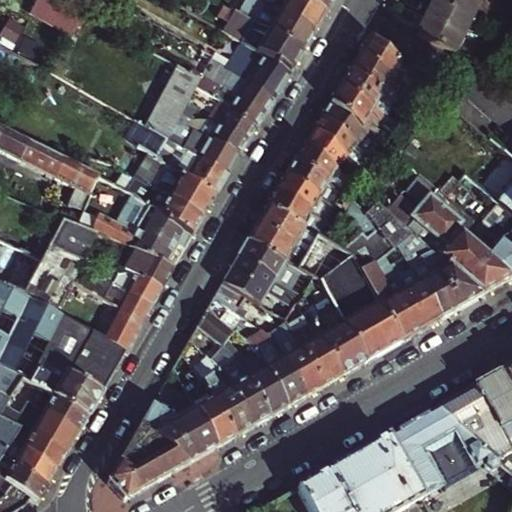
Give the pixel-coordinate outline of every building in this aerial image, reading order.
[(55,2),(51,0),(21,0),(18,7),(72,38),(84,17),(55,2)] [(253,27),(302,56),(313,37),(264,8),(249,0),(243,0),(238,8),(258,19),(253,27)] [(268,0),(269,0),(264,8),(313,37),(325,17),(295,0),(268,0)] [(295,0),(325,17),(335,0),(295,0)] [(471,19),(433,0),(416,35),(454,54),(471,19)] [(433,0),(471,19),(479,0),(433,0)] [(227,27),(233,16),(223,10),(217,20),(227,27)] [(223,35),(247,49),(290,75),(302,56),(253,27),(233,16),(227,27),(223,35)] [(411,76),(368,39),(358,56),(401,93),(411,76)] [(23,60),(6,51),(0,47),(0,64),(16,73),(23,60)] [(209,64),(236,80),(274,103),(292,76),(290,75),(247,49),(234,68),(215,56),(209,64)] [(401,93),(358,56),(348,72),(391,108),(401,93)] [(391,108),(348,72),(339,88),(381,123),(391,108)] [(196,91),(220,105),(230,111),(228,114),(256,132),(274,103),(236,80),(227,94),(202,79),(201,82),(196,91)] [(339,88),(329,105),(379,147),(381,149),(392,132),(387,128),(381,123),(339,88)] [(403,103),(407,107),(411,101),(407,97),(403,103)] [(220,105),(200,137),(238,159),(256,132),(228,114),(230,111),(220,105)] [(379,147),(329,105),(321,118),(354,146),(357,142),(373,155),(379,147)] [(196,115),(187,110),(180,124),(179,125),(188,130),(196,115)] [(313,130),(344,156),(356,166),(360,161),(365,156),(354,146),(321,118),(313,130)] [(179,125),(180,124),(177,123),(173,130),(179,134),(176,139),(196,151),(201,142),(207,146),(199,161),(227,178),(238,159),(200,137),(188,130),(179,125)] [(0,129),(0,153),(21,163),(30,145),(0,129)] [(337,169),(344,156),(313,130),(303,148),(346,185),(350,181),(337,169)] [(138,150),(149,157),(155,161),(162,149),(166,142),(149,132),(138,150)] [(201,142),(196,151),(192,158),(199,161),(207,146),(201,142)] [(30,145),(21,163),(54,180),(63,161),(30,145)] [(418,261),(412,264),(415,270),(422,266),(432,278),(434,277),(458,312),(481,299),(400,230),(346,185),(303,148),(291,167),(325,188),(341,198),(345,191),(351,199),(342,213),(341,217),(366,240),(374,233),(392,251),(395,247),(399,254),(402,258),(412,252),(418,261)] [(162,149),(155,161),(214,199),(227,178),(199,161),(192,158),(186,154),(179,166),(174,162),(177,158),(162,149)] [(77,156),(72,166),(83,172),(89,162),(77,156)] [(360,161),(364,165),(369,159),(365,156),(360,161)] [(159,179),(150,192),(155,195),(156,193),(202,221),(214,199),(155,161),(149,157),(142,168),(159,179)] [(461,177),(503,213),(511,220),(511,194),(508,187),(476,159),(461,177)] [(67,205),(82,212),(98,179),(83,172),(72,166),(63,161),(54,180),(75,190),(67,205)] [(356,166),(360,170),(364,165),(360,161),(356,166)] [(89,162),(83,172),(98,179),(107,184),(115,169),(89,162)] [(325,188),(291,167),(284,179),(317,199),(325,188)] [(284,179),(275,194),(308,214),(317,199),(284,179)] [(466,245),(474,235),(468,230),(472,225),(462,217),(441,199),(417,179),(403,196),(419,208),(400,230),(481,299),(510,282),(466,245)] [(0,198),(3,199),(10,184),(0,180),(0,198)] [(155,195),(150,192),(138,184),(128,194),(132,196),(168,221),(166,224),(184,234),(191,239),(202,221),(156,193),(155,195)] [(345,191),(341,198),(335,206),(342,213),(351,199),(345,191)] [(308,214),(275,194),(267,208),(300,229),(308,214)] [(110,240),(146,256),(167,265),(176,248),(184,251),(191,239),(184,234),(166,224),(168,221),(132,196),(128,204),(134,207),(130,217),(141,223),(135,234),(117,226),(110,240)] [(317,199),(308,214),(319,221),(324,224),(333,209),(317,199)] [(300,229),(267,208),(256,226),(294,248),(297,242),(306,247),(302,253),(306,256),(316,239),(300,229)] [(511,220),(503,213),(490,224),(470,208),(462,217),(472,225),(478,230),(500,249),(511,258),(511,220)] [(64,223),(42,265),(23,300),(54,317),(58,309),(70,286),(81,265),(94,270),(109,241),(64,223)] [(478,230),(472,225),(468,230),(474,235),(478,230)] [(294,248),(256,226),(246,242),(296,273),(306,256),(302,253),(294,248)] [(366,240),(347,257),(352,261),(400,345),(424,331),(392,276),(382,260),(392,251),(374,233),(366,240)] [(496,254),(474,235),(466,245),(510,282),(511,281),(511,258),(500,249),(496,254)] [(296,273),(310,281),(319,286),(364,365),(400,345),(352,261),(347,257),(325,244),(316,239),(306,256),(296,273)] [(236,260),(274,282),(278,275),(304,290),(310,281),(296,273),(246,242),(236,260)] [(136,276),(162,290),(174,268),(167,265),(146,256),(136,276)] [(228,273),(265,295),(276,301),(280,295),(289,300),(285,307),(292,311),(294,306),(299,298),(274,282),(236,260),(228,273)] [(412,264),(407,267),(418,285),(419,285),(440,322),(458,312),(434,277),(432,278),(422,266),(415,270),(412,264)] [(407,267),(392,276),(424,331),(440,322),(419,285),(418,285),(407,267)] [(257,309),(265,295),(228,273),(220,286),(257,309)] [(128,292),(136,276),(131,274),(118,276),(113,285),(128,292)] [(128,292),(126,295),(152,309),(162,290),(136,276),(128,292)] [(314,325),(311,326),(341,378),(364,365),(319,286),(310,281),(304,290),(315,309),(310,311),(309,317),(314,325)] [(257,309),(220,286),(212,300),(239,319),(261,334),(265,337),(280,362),(302,400),(321,390),(283,325),(270,317),(257,309)] [(0,371),(19,382),(29,388),(42,365),(39,364),(62,321),(54,317),(23,300),(0,288),(0,371)] [(124,300),(109,292),(104,289),(101,296),(106,298),(103,303),(118,311),(124,300)] [(118,311),(113,320),(139,334),(152,309),(126,295),(124,300),(118,311)] [(204,313),(229,332),(239,319),(212,300),(204,313)] [(283,325),(292,311),(285,307),(278,303),(270,317),(283,325)] [(341,378),(311,326),(307,328),(294,306),(292,311),(283,325),(321,390),(341,378)] [(204,313),(194,330),(219,350),(231,334),(229,332),(204,313)] [(139,334),(113,320),(107,332),(101,342),(125,355),(128,356),(139,334)] [(47,368),(66,378),(101,396),(125,355),(101,342),(81,331),(67,324),(62,321),(39,364),(42,365),(47,368)] [(219,350),(194,330),(191,336),(187,344),(193,350),(215,372),(249,430),(267,420),(232,360),(219,350)] [(240,341),(245,345),(247,346),(285,410),(302,400),(280,362),(265,337),(261,334),(250,342),(244,337),(240,341)] [(215,372),(193,350),(187,344),(178,358),(192,376),(197,382),(232,441),(249,430),(215,372)] [(247,346),(245,345),(240,348),(244,354),(232,360),(267,420),(285,410),(247,346)] [(178,358),(169,373),(176,385),(192,376),(178,358)] [(45,398),(51,401),(86,421),(101,396),(66,378),(60,388),(41,378),(47,368),(42,365),(29,388),(41,395),(45,398)] [(511,453),(506,444),(511,440),(511,367),(436,410),(498,464),(511,476),(511,453)] [(0,461),(6,452),(9,447),(17,435),(0,424),(0,413),(19,382),(0,371),(0,461)] [(32,434),(30,438),(64,459),(76,439),(41,418),(30,412),(37,400),(41,395),(29,388),(19,382),(0,413),(0,424),(17,435),(19,431),(21,427),(32,434)] [(192,412),(192,413),(214,451),(232,441),(197,382),(187,388),(189,392),(182,396),(192,412)] [(51,401),(41,418),(76,439),(86,421),(51,401)] [(138,427),(150,437),(185,467),(214,451),(192,413),(192,412),(163,433),(149,408),(138,427)] [(498,464),(436,410),(385,439),(421,500),(441,489),(443,493),(475,475),(473,471),(483,466),(482,469),(487,475),(494,472),(498,464)] [(150,437),(138,427),(106,483),(124,502),(185,467),(150,437)] [(13,449),(21,453),(55,474),(64,459),(30,438),(25,446),(19,442),(24,434),(19,431),(17,435),(9,447),(13,449)] [(400,511),(421,500),(385,439),(296,490),(308,511),(400,511)] [(21,453),(12,469),(46,489),(55,474),(21,453)] [(46,489),(12,469),(3,465),(0,469),(0,482),(4,485),(10,489),(29,500),(37,505),(46,489)] [(0,484),(4,485),(0,482),(0,511),(17,511),(25,507),(29,500),(10,489),(0,503),(0,484)]
